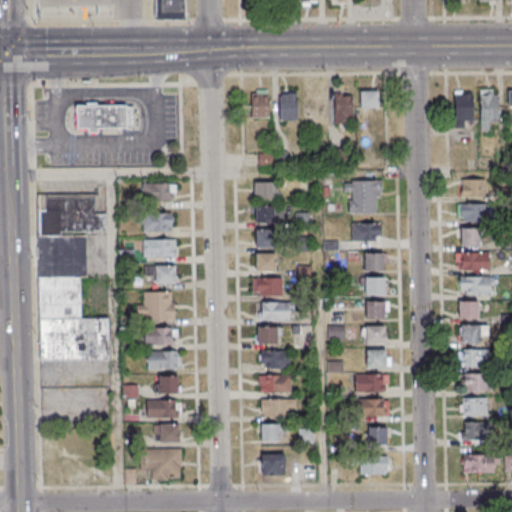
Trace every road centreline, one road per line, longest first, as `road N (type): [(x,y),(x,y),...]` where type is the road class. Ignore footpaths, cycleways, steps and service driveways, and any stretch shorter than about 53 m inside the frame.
road 1 (tertiary): [(18,511),(3,0)]
road 2 (residential): [(220,511),(206,0)]
road 3 (residential): [(423,511),(411,0)]
road 4 (residential): [(511,500),(0,503)]
road 5 (secondary): [(511,46),(155,51)]
road 6 (secondary): [(155,51),(4,55)]
